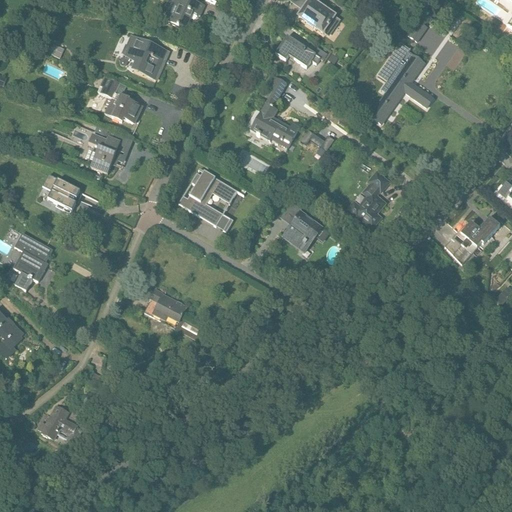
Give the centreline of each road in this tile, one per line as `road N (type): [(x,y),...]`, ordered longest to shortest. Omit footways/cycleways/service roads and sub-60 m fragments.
road 1 (residential): [(43,511),(120,469),(315,313)]
road 2 (residential): [(151,216),(66,382),(0,431)]
road 3 (residential): [(151,216),(266,0)]
road 4 (residential): [(315,313),(151,216)]
road 5 (residential): [(442,214),(294,102)]
road 6 (residential): [(315,313),(442,214)]
